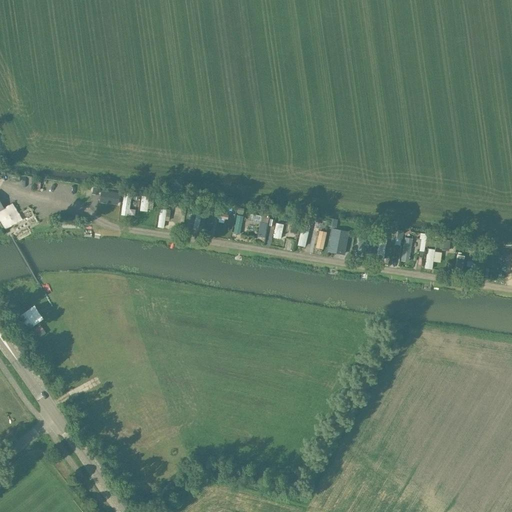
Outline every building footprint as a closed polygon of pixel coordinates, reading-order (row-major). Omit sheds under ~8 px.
[(0,202),(0,222),(1,222),(4,229),(22,220),(14,202),(2,207),(0,202)] [(159,208),(157,229),(164,229),(165,209),(159,208)] [(209,210),(206,230),(212,231),(215,211),(209,210)] [(239,234),(243,216),(236,214),(232,233),(239,234)] [(249,221),(259,223),(257,235),(265,237),(268,217),(250,214),(249,221)] [(329,218),(328,226),(336,227),(337,220),(329,218)] [(306,247),(309,225),(301,223),(298,245),(306,247)] [(390,228),(385,228),(381,228),(376,258),(384,260),(390,228)] [(330,229),(329,253),(345,254),(346,230),(330,229)] [(322,249),(327,232),(319,230),(314,247),(322,249)] [(409,262),(411,238),(403,237),(401,261),(409,262)] [(432,269),(433,261),(440,262),(441,251),(427,249),(424,268),(432,269)]
